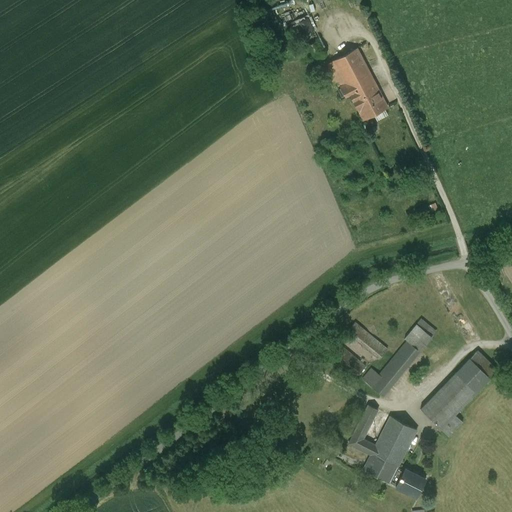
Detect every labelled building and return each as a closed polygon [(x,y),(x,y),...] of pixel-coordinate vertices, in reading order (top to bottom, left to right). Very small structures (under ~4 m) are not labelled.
[(308,18),(290,26),(307,61),(313,58),(308,46),(319,41),(308,18)] [(319,41),(308,46),(313,58),(324,53),(319,41)] [(378,89),(357,48),(333,61),(344,83),(354,101),(378,89)] [(344,83),(333,61),(325,65),(337,87),(344,83)] [(378,89),(354,101),(364,120),(387,107),(378,89)] [(387,349),(355,322),(347,332),(379,359),(387,349)] [(431,338),(416,325),(404,339),(407,341),(420,351),(431,338)] [(407,341),(379,375),(372,369),(363,380),(383,396),(420,351),(407,341)] [(366,366),(338,343),(330,353),(358,375),(366,366)] [(470,358),(420,409),(448,437),(463,422),(455,415),(490,378),(470,358)] [(390,416),(375,445),(363,439),(378,410),(368,405),(348,444),(370,455),(397,469),(397,468),(417,430),(390,416)] [(397,469),(370,455),(363,469),(390,483),(390,482),(396,485),(404,471),(397,468),(397,469)] [(426,479),(405,469),(404,471),(396,485),(395,486),(416,497),(426,479)]
